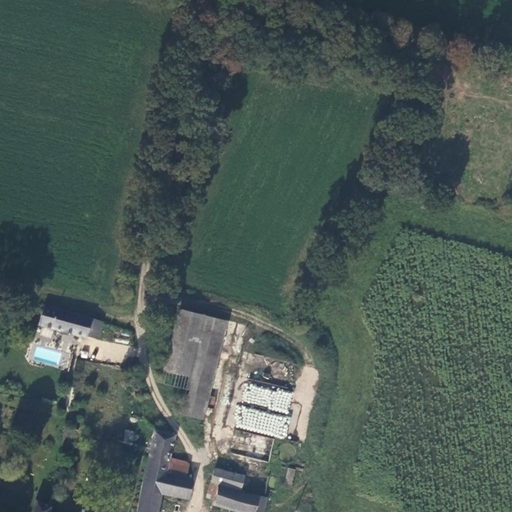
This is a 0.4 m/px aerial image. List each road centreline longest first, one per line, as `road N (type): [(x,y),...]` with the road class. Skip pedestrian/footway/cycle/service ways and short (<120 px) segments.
road 1 (track): [(133,317),(213,0)]
road 2 (track): [(133,317),(0,286)]
